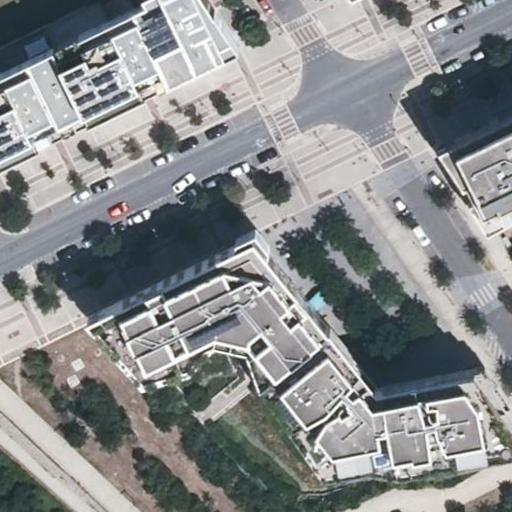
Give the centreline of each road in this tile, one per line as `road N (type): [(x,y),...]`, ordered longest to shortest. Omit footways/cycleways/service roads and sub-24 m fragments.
road 1 (tertiary): [(0,262),(347,91)]
road 2 (residential): [(511,337),(347,91)]
road 3 (tertiary): [(511,12),(347,91)]
